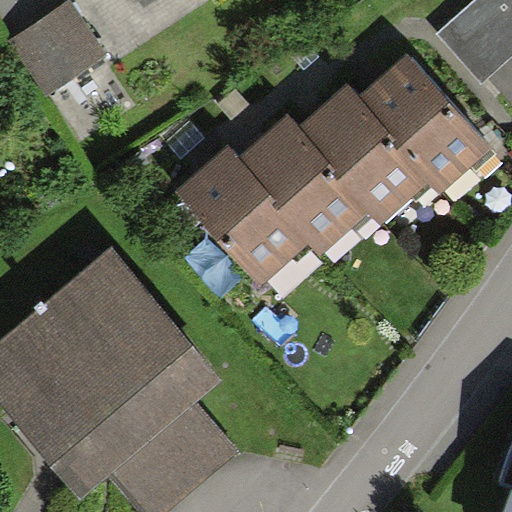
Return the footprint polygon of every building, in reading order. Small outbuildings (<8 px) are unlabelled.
[(173,0),(140,0),(150,15),(173,0)] [(511,46),(511,0),(471,0),(441,27),(483,73),(511,46)] [(108,52),(80,5),(15,45),(44,91),(108,52)] [(486,134),(407,43),(358,85),(349,74),(298,118),(288,107),(238,150),(229,139),(186,176),(263,263),(310,222),(321,235),(369,192),(379,204),(428,161),(440,175),(486,134)] [(112,242),(0,338),(0,378),(78,469),(210,355),(112,242)]
